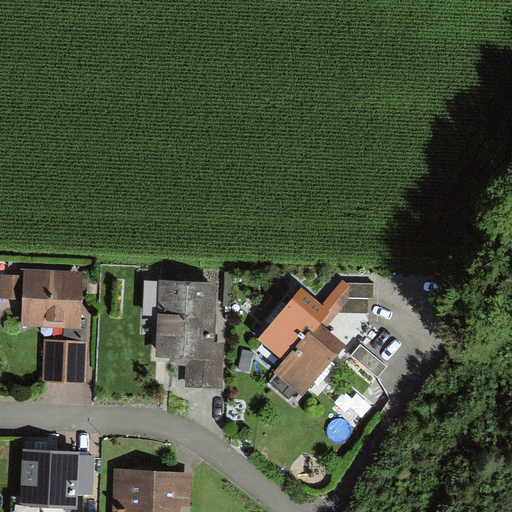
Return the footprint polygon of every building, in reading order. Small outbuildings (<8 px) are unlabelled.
[(83,275),(24,272),(21,328),(81,330),(82,306),(83,275)] [(23,278),(1,276),(0,289),(0,299),(21,301),(23,278)] [(315,303),(302,292),(258,343),(284,365),(274,376),(302,399),(345,348),(327,333),(324,331),(339,314),(368,315),(369,302),(374,302),(375,283),(340,282),(319,307),(315,303)] [(217,286),(145,283),(143,323),(153,323),(152,360),(189,362),(188,387),(223,388),(224,345),(215,344),(217,286)] [(88,342),(43,340),(41,384),(86,385),(88,342)] [(387,369),(361,346),(352,357),(378,379),(387,369)] [(24,453),(21,511),(49,511),(78,511),(79,496),(94,497),(96,459),(80,458),(80,455),(40,454),(24,453)] [(191,476),(116,473),(114,511),(176,511),(177,506),(190,506),(191,476)]
